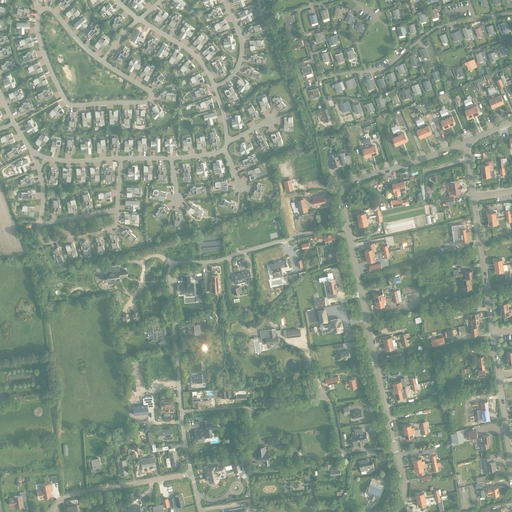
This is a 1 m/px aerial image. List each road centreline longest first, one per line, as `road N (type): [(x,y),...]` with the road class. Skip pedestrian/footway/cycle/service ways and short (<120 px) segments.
road 1 (unclassified): [(181,412),(173,265),(346,227)]
road 2 (unclassified): [(394,448),(346,227)]
road 3 (unclassified): [(346,227),(343,194),(362,177),(464,143)]
road 4 (unclassified): [(51,511),(70,494),(191,473)]
road 5 (residential): [(181,412),(326,397)]
road 6 (residential): [(492,331),(472,196)]
